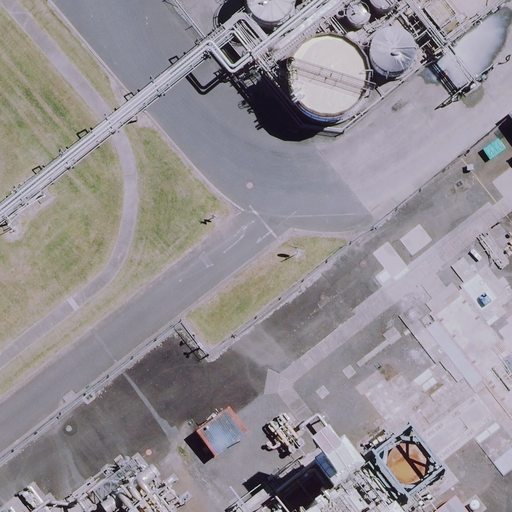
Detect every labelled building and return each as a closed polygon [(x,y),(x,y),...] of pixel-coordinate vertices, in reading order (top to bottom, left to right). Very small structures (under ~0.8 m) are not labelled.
[(245,13),(247,17),(249,22),(252,24),(255,27),(259,29),(263,31),(267,32),(272,31),(276,31),(280,29),(284,27),(287,24),(290,21),(292,17),(294,13),(294,8),(294,4),(293,0),(245,0),(244,5),(244,9),(245,13)] [(270,49),(241,23),(201,67),(229,93),(270,49)] [(403,27),(366,55),(391,88),(428,61),(403,27)] [(292,83),(291,89),(291,96),(292,102),(294,108),(297,113),(301,118),(306,122),(311,126),(317,128),(324,129),(330,129),(336,128),(342,126),(348,123),(353,119),(357,114),(360,109),(362,103),(364,97),(364,90),(363,84),(361,78),(358,73),(354,68),(349,64),(343,60),(337,58),(331,57),(325,57),(319,58),(313,60),(307,63),(302,67),(298,72),(295,77),(292,83)] [(511,105),(481,130),(511,169),(511,105)] [(443,329),(476,304),(483,299),(459,267),(407,307),(432,338),(443,329)] [(352,314),(339,298),(293,336),(306,351),(352,314)] [(503,339),(476,304),(443,329),(470,364),(503,339)] [(503,417),(467,380),(415,430),(451,467),(503,417)] [(225,409),(194,434),(217,462),(248,437),(225,409)] [(365,473),(330,434),(302,460),(337,499),(365,473)] [(442,476),(407,436),(369,468),(404,508),(442,476)] [(466,511),(451,494),(430,511),(466,511)] [(317,511),(308,500),(293,511),(317,511)]
